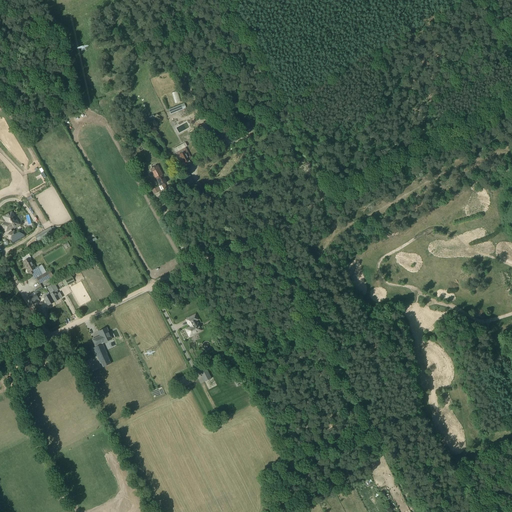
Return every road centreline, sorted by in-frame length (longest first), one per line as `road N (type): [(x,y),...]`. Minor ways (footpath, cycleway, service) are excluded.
road 1 (track): [(0,360),(271,226)]
road 2 (track): [(272,227),(405,498)]
road 3 (track): [(434,301),(384,282),(378,266),(427,230),(511,263)]
road 4 (track): [(322,200),(331,218),(480,145),(511,146)]
road 5 (track): [(333,195),(228,8)]
road 6 (track): [(333,195),(496,114)]
road 7 (track): [(434,301),(417,322),(442,422),(462,451)]
